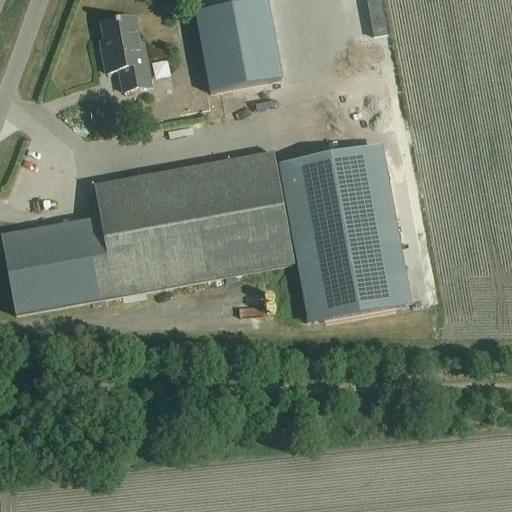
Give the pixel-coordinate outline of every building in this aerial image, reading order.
[(287,85),(271,1),(188,15),(204,99),(287,85)] [(139,49),(134,22),(102,28),(108,61),(104,61),(107,77),(120,75),(124,96),(151,91),(143,48),(139,49)] [(288,167),(318,327),(401,312),(372,152),(288,167)] [(273,157),(133,183),(153,295),(294,269),(273,157)] [(153,295),(133,183),(95,190),(100,222),(2,240),(16,320),(153,295)]
